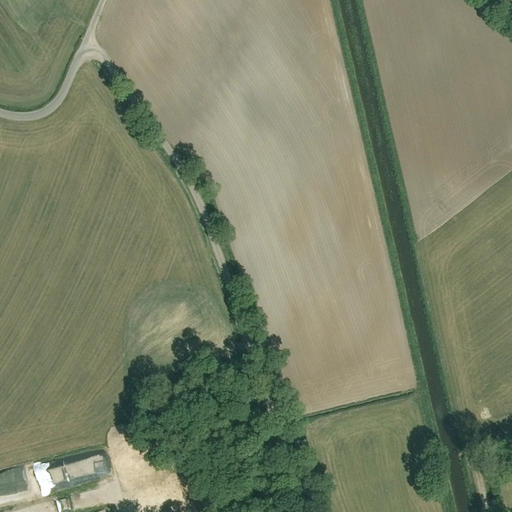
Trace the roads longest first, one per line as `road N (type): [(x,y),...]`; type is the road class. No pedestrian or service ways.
road 1 (unclassified): [(298,493),(208,226),(175,159)]
road 2 (residential): [(88,43),(175,159)]
road 3 (residential): [(0,116),(24,120),(49,110),(88,43)]
